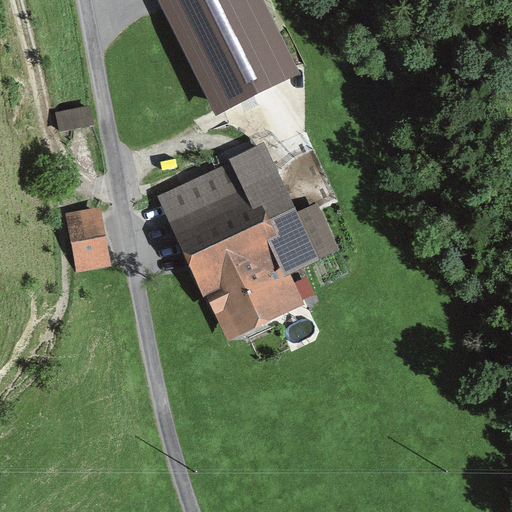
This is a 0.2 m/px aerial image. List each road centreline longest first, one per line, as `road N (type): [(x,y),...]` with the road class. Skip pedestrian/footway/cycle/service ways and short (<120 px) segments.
road 1 (unclassified): [(192,511),(164,424),(80,0)]
road 2 (track): [(114,185),(67,173),(55,158),(12,0)]
